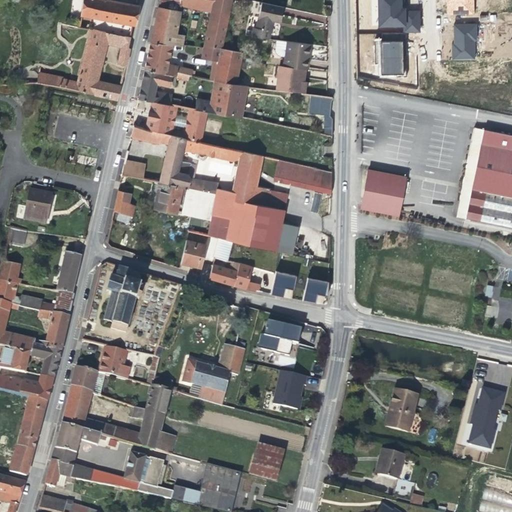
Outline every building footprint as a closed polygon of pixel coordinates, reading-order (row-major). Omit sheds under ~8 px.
[(137,15),(138,6),(123,3),(109,1),(108,0),(82,0),(79,22),(78,28),(91,31),(92,30),(130,37),(132,25),(135,26),(137,15)] [(178,22),(181,5),(190,7),(191,0),(159,0),(158,7),(155,19),(178,22)] [(211,11),(213,1),(214,0),(212,0),(191,0),(190,7),(211,11)] [(221,48),(230,0),(215,0),(216,1),(214,0),(213,1),(211,11),(204,44),(221,48)] [(402,0),(377,0),(377,28),(403,28),(403,32),(420,32),(420,9),(403,9),(402,0)] [(446,0),(446,15),(476,14),(475,0),(446,0)] [(280,22),(283,7),(262,2),(261,2),(256,29),(254,29),(253,36),(269,39),(270,32),(268,32),(270,20),(275,21),(280,22)] [(176,30),(178,22),(155,19),(155,22),(154,26),(176,30)] [(477,41),(477,24),(454,24),(454,44),(452,44),(452,60),(475,60),(475,41),(477,41)] [(182,45),(184,35),(176,34),(176,30),(154,26),(150,43),(172,45),(182,45)] [(96,82),(106,44),(121,48),(118,61),(126,63),(130,49),(127,48),(130,37),(92,30),(91,31),(77,82),(66,79),(65,82),(62,81),(63,78),(38,73),(36,83),(117,100),(120,88),(120,86),(109,84),(96,82)] [(309,52),(310,44),(286,41),(274,39),(274,43),(275,44),(275,49),(278,53),(285,54),(283,66),(305,69),(307,69),(309,52)] [(377,76),(404,75),(403,40),(376,41),(377,76)] [(169,57),(172,45),(150,43),(149,47),(148,52),(169,57)] [(221,48),(204,44),(203,47),(202,57),(213,60),(218,61),(215,73),(211,72),(210,80),(213,81),(236,84),(240,61),(242,52),(221,48)] [(167,65),(169,57),(148,52),(144,69),(175,77),(176,73),(186,75),(187,71),(188,69),(177,67),(167,65)] [(210,80),(211,72),(215,73),(218,61),(213,60),(210,70),(206,68),(204,79),(210,80)] [(204,79),(206,68),(191,65),(190,72),(189,75),(204,79)] [(303,81),(305,69),(283,66),(279,66),(276,90),(302,93),(303,81)] [(174,87),(176,78),(188,81),(189,76),(189,75),(186,75),(176,73),(175,77),(144,69),(142,80),(156,84),(170,87),(174,87)] [(155,91),(156,84),(142,80),(141,84),(140,88),(155,91)] [(240,119),(247,86),(236,84),(213,81),(210,101),(196,99),(195,108),(194,110),(206,112),(208,112),(240,119)] [(179,100),(171,98),(172,94),(155,91),(140,88),(138,99),(151,102),(177,106),(178,105),(179,100)] [(331,99),(311,95),(310,113),(323,115),(322,135),(330,138),(331,123),(331,116),(331,99)] [(187,119),(175,117),(177,106),(151,102),(148,112),(152,113),(151,119),(147,118),(145,129),(171,135),(173,125),(185,128),(183,137),(200,142),(206,112),(194,110),(189,109),(187,119)] [(145,129),(133,126),(130,137),(160,144),(160,142),(168,144),(165,154),(160,175),(159,182),(202,191),(203,191),(204,181),(193,179),(190,179),(187,174),(189,168),(190,163),(180,161),(182,150),(239,162),(234,184),(260,189),(259,193),(266,195),(265,199),(236,193),(235,199),(284,209),(287,194),(271,190),(273,181),(278,160),(241,151),(200,142),(183,137),(171,135),(145,129)] [(511,135),(474,127),(473,133),(482,135),(474,171),(465,169),(459,200),(468,203),(470,191),(511,198),(511,135)] [(474,171),(482,135),(473,133),(469,154),(465,169),(474,171)] [(142,179),(145,164),(124,160),(121,175),(142,179)] [(310,185),(313,168),(278,160),(273,181),(331,194),(330,190),(310,185)] [(331,172),(313,168),(310,185),(330,190),(331,172)] [(401,195),(389,193),(393,175),(367,170),(360,208),(397,216),(401,195)] [(401,195),(405,177),(393,175),(389,193),(401,195)] [(176,213),(180,195),(194,198),(194,197),(214,201),(215,194),(208,193),(203,191),(202,191),(159,182),(156,195),(159,195),(158,198),(156,209),(176,213)] [(260,189),(234,184),(232,192),(236,193),(265,199),(266,195),(259,193),(260,189)] [(273,250),(280,223),(284,209),(235,199),(236,193),(232,192),(217,189),(215,194),(214,201),(211,215),(207,235),(217,238),(228,240),(233,241),(273,250)] [(48,210),(51,195),(29,191),(23,220),(45,224),(48,210)] [(511,228),(511,198),(470,191),(468,203),(464,219),(511,228)] [(134,207),(130,194),(117,192),(116,198),(128,203),(134,207)] [(134,207),(128,203),(116,198),(113,212),(131,217),(134,207)] [(464,219),(468,203),(459,200),(455,217),(464,219)] [(291,254),(297,227),(280,223),(273,250),(291,254)] [(23,248),(26,233),(9,229),(6,244),(23,248)] [(228,260),(233,241),(228,240),(217,238),(213,256),(214,257),(228,260)] [(200,268),(205,245),(186,240),(180,263),(190,267),(196,268),(200,269),(200,268)] [(77,276),(81,257),(65,253),(56,291),(58,292),(72,294),(77,276)] [(248,282),(251,271),(262,274),(263,270),(231,261),(229,269),(212,264),(212,265),(208,278),(219,281),(233,285),(255,292),(255,291),(257,285),(248,282)] [(17,280),(20,266),(4,262),(3,262),(0,271),(0,280),(16,284),(17,280)] [(142,289),(142,286),(138,285),(138,277),(139,273),(118,267),(114,277),(110,276),(105,292),(111,293),(103,321),(112,324),(113,324),(127,329),(135,300),(138,301),(140,294),(137,293),(139,288),(142,289)] [(296,276),(275,271),(270,294),(283,297),(284,292),(285,288),(293,289),(296,276)] [(327,281),(307,278),(301,301),(315,303),(316,298),(317,294),(327,296),(327,281)] [(15,289),(16,284),(0,280),(0,300),(19,305),(39,310),(41,302),(41,301),(21,296),(21,298),(13,297),(15,289)] [(494,285),(487,284),(485,296),(492,297),(494,285)] [(71,302),(72,294),(58,292),(56,299),(71,302)] [(68,317),(72,303),(71,302),(56,299),(55,305),(53,314),(68,317)] [(4,333),(9,308),(17,310),(19,305),(0,300),(0,345),(4,333)] [(53,314),(55,305),(41,302),(39,310),(50,313),(53,314)] [(48,320),(50,313),(39,310),(38,317),(48,320)] [(65,333),(68,317),(53,314),(49,329),(65,333)] [(292,343),(297,344),(302,326),(266,318),(259,347),(289,354),(292,343)] [(127,329),(113,324),(112,324),(110,329),(125,334),(127,329)] [(64,337),(65,333),(49,329),(47,337),(63,341),(64,337)] [(7,347),(10,334),(4,333),(0,345),(7,347)] [(33,346),(35,341),(10,334),(7,347),(32,353),(33,346)] [(60,351),(63,341),(47,337),(46,342),(42,341),(41,342),(40,347),(60,351)] [(221,406),(229,374),(237,376),(245,345),(236,343),(234,350),(223,346),(216,369),(201,364),(188,361),(182,382),(192,384),(188,396),(221,406)] [(0,366),(25,372),(28,356),(30,356),(45,360),(57,363),(60,351),(40,347),(33,346),(32,353),(7,347),(0,345),(0,346),(0,366)] [(127,380),(130,369),(123,367),(127,351),(104,345),(100,359),(97,373),(105,374),(127,380)] [(56,367),(57,363),(45,360),(43,366),(55,370),(56,367)] [(53,379),(55,370),(43,366),(40,376),(53,379)] [(91,392),(96,372),(75,367),(73,376),(71,386),(91,392)] [(301,409),(308,376),(278,370),(271,402),(301,409)] [(100,396),(105,374),(97,373),(96,372),(91,392),(92,393),(100,396)] [(47,400),(51,387),(38,384),(22,380),(22,382),(0,376),(0,389),(47,400)] [(51,385),(53,379),(40,376),(38,384),(51,387),(51,385)] [(169,391),(171,382),(153,377),(151,385),(169,391)] [(164,416),(169,391),(151,385),(150,385),(145,411),(164,416)] [(492,449),(505,391),(479,385),(465,443),(492,449)] [(90,400),(91,392),(71,386),(69,394),(90,400)] [(0,403),(26,410),(25,411),(23,411),(22,414),(24,415),(24,419),(41,422),(42,419),(47,400),(0,389),(0,403)] [(407,433),(417,396),(394,390),(389,408),(385,427),(407,433)] [(124,431),(88,420),(89,417),(86,416),(90,400),(69,394),(67,402),(61,424),(106,438),(112,440),(137,447),(155,451),(159,433),(164,416),(145,411),(134,408),(132,418),(143,420),(139,435),(124,431)] [(82,446),(83,442),(97,446),(99,440),(105,441),(106,438),(61,424),(54,449),(57,451),(76,454),(78,445),(82,446)] [(27,477),(39,430),(22,426),(17,446),(17,447),(13,462),(10,461),(2,457),(1,455),(0,454),(0,466),(5,470),(8,472),(27,477)] [(170,455),(175,437),(159,433),(155,451),(170,455)] [(275,479),(284,447),(257,440),(248,472),(275,479)] [(397,480),(403,455),(381,450),(379,459),(383,460),(379,475),(397,480)] [(74,462),(76,454),(57,451),(57,454),(55,457),(74,462)] [(156,489),(164,462),(149,458),(149,459),(146,458),(146,457),(130,453),(122,480),(139,484),(139,483),(142,483),(142,485),(156,489)] [(178,471),(181,458),(176,456),(173,469),(178,471)] [(73,466),(74,462),(55,457),(52,457),(51,462),(73,466)] [(70,479),(73,466),(51,462),(46,481),(45,485),(50,487),(49,488),(52,489),(52,488),(55,489),(55,486),(64,488),(65,483),(69,484),(74,485),(76,480),(70,479)] [(239,474),(205,465),(199,492),(195,505),(223,511),(229,511),(234,496),(239,474)] [(97,484),(99,474),(73,466),(70,479),(76,480),(97,484)] [(139,484),(122,480),(105,475),(99,474),(97,484),(114,488),(136,492),(139,484)] [(21,496),(25,484),(0,476),(0,501),(17,507),(21,496)] [(410,502),(414,484),(397,480),(392,497),(410,502)] [(511,511),(511,487),(486,481),(478,511),(511,511)] [(199,492),(174,486),(170,500),(195,505),(199,492)] [(50,511),(61,511),(64,503),(41,497),(37,509),(50,511)] [(70,511),(72,507),(73,503),(67,502),(67,504),(64,503),(61,511),(70,511)]
